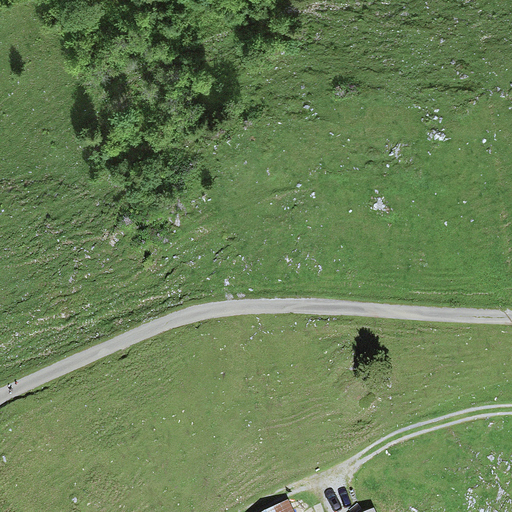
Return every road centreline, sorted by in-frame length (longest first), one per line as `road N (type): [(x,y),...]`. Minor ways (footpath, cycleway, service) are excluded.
road 1 (track): [(0,395),(79,356),(212,309),(511,316)]
road 2 (track): [(511,409),(381,442),(327,494)]
